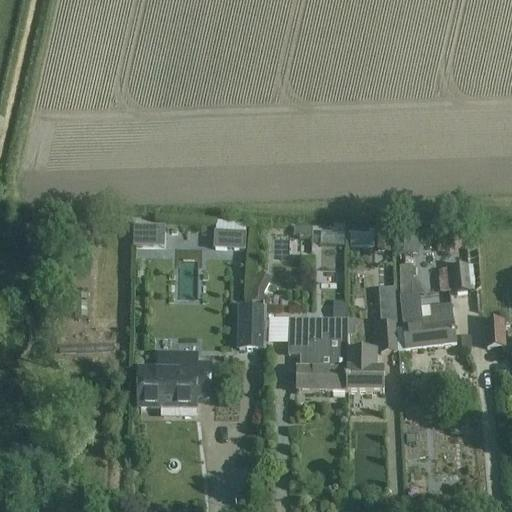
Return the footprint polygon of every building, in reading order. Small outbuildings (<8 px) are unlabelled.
[(182,255),(184,215),(162,214),(160,254),(182,255)] [(338,239),(362,238),(362,224),(338,225),(338,239)] [(320,230),(304,229),(303,248),(319,249),(320,230)] [(215,251),(245,253),(246,236),(216,235),(215,251)] [(451,270),(454,294),(454,297),(469,295),(466,268),(451,270)] [(400,300),(403,333),(406,351),(405,351),(405,353),(456,346),(456,345),(451,308),(428,311),(429,321),(421,322),(418,298),(400,300)] [(379,305),(380,357),(396,357),(395,329),(398,328),(397,305),(379,305)] [(194,347),(195,313),(178,312),(177,346),(194,347)] [(241,353),(265,353),(265,314),(241,313),(241,353)] [(349,324),(289,323),(289,347),(289,360),(301,359),(301,369),(298,369),(298,376),(298,396),(349,397),(349,356),(349,324)] [(485,326),(487,352),(505,351),(503,325),(485,326)] [(376,356),(349,356),(349,397),(383,397),(383,376),(383,375),(376,374),(376,356)] [(141,375),(140,410),(196,410),(196,400),(209,400),(209,367),(196,367),(196,358),(159,358),(159,375),(141,375)]
